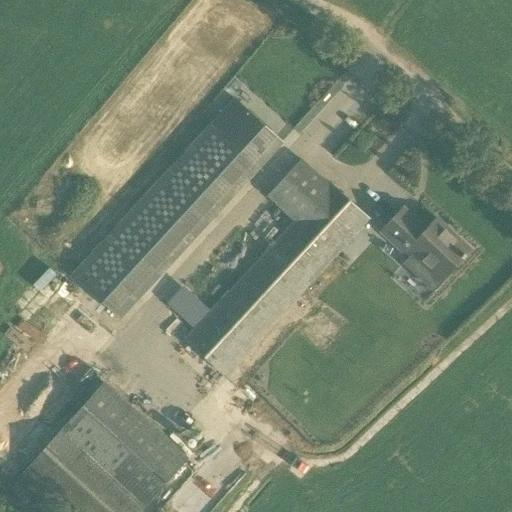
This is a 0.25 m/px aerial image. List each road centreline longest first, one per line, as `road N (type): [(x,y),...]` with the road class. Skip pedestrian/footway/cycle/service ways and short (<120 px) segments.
road 1 (unknown): [(301,140),(237,204),(140,324),(149,364),(227,430)]
road 2 (unclassified): [(511,173),(339,22),(297,0)]
road 3 (unknown): [(301,140),(339,174),(362,180),(448,117)]
